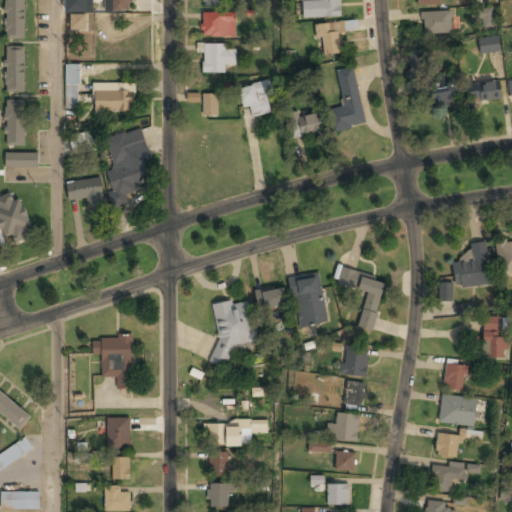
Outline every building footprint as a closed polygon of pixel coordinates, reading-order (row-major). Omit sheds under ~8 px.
[(5,0),(5,38),(25,38),(25,0),(5,0)] [(112,0),(112,11),(132,11),(132,0),(112,0)] [(341,0),(322,0),(322,2),(304,2),(304,18),(341,18),(341,0)] [(492,8),(471,9),(471,20),(483,19),(483,27),(493,27),(492,8)] [(235,37),(235,13),(201,13),(201,37),(235,37)] [(451,13),(422,13),(422,34),(451,34),(451,13)] [(86,14),(70,14),(70,30),(85,30),(86,14)] [(356,31),(356,22),(316,23),(317,55),(342,55),(341,31),(356,31)] [(500,52),(498,36),(478,39),(480,55),(500,52)] [(226,73),(226,65),(236,65),(236,49),(226,49),(226,44),(202,44),(202,73),(226,73)] [(25,46),(5,46),(5,92),(25,92),(25,46)] [(79,65),(65,65),(65,108),(78,108),(79,65)] [(355,67),(336,70),(343,107),(331,109),(334,130),(364,124),(355,67)] [(447,76),(431,76),(431,103),(456,103),(456,83),(447,83),(447,76)] [(246,118),(275,112),(268,81),(239,87),(246,118)] [(133,84),(93,84),(93,112),(133,112),(133,84)] [(501,101),(501,84),(467,84),(467,101),(501,101)] [(199,93),(187,93),(187,102),(199,102),(199,93)] [(218,94),(201,94),(201,115),(218,115),(218,94)] [(5,146),(26,146),(26,99),(5,99),(5,146)] [(325,131),(321,111),(289,118),(294,138),(325,131)] [(104,138),(113,168),(106,170),(112,191),(107,192),(111,208),(128,203),(125,192),(141,188),(138,177),(146,175),(142,159),(149,157),(141,128),(104,138)] [(93,135),(74,135),(74,148),(93,149),(93,135)] [(37,153),(5,153),(5,167),(37,167),(37,153)] [(103,208),(102,180),(67,181),(68,199),(86,199),(86,208),(103,208)] [(33,236),(17,192),(0,198),(0,222),(8,244),(33,236)] [(511,239),(497,241),(500,277),(511,275),(511,239)] [(453,264),(457,289),(492,284),(486,243),(470,246),(472,261),(453,264)] [(358,328),(374,331),(386,279),(341,269),(338,286),(367,292),(358,328)] [(328,323),(319,272),(289,277),(297,328),(328,323)] [(440,302),(451,302),(451,284),(440,284),(440,302)] [(259,310),(287,305),(284,287),(255,293),(259,310)] [(209,308),(220,364),(229,362),(227,349),(258,343),(250,300),(209,308)] [(484,358),(503,358),(503,318),(484,318),(484,358)] [(132,337),(93,337),(93,355),(101,355),(101,377),(116,377),(116,388),(132,388),(132,337)] [(367,349),(341,349),(341,375),(367,375),(367,349)] [(464,391),(467,365),(446,363),(444,389),(464,391)] [(365,383),(348,379),(343,404),(360,407),(365,383)] [(32,415),(0,389),(0,412),(21,429),(32,415)] [(439,422),(473,427),(477,399),(442,395),(439,422)] [(337,422),(328,422),(327,439),(357,440),(358,414),(338,413),(337,422)] [(130,448),(130,418),(106,418),(106,448),(130,448)] [(267,421),(203,420),(203,446),(250,446),(250,434),(267,434),(267,421)] [(435,456),(458,458),(461,436),(437,434),(435,456)] [(0,470),(34,449),(26,437),(0,453),(0,470)] [(330,451),(330,442),(309,442),(309,451),(330,451)] [(355,451),(336,451),(335,469),(355,470),(355,451)] [(208,452),(208,477),(226,477),(226,452),(208,452)] [(130,479),(130,458),(111,458),(111,479),(130,479)] [(452,493),(453,480),(465,481),(466,466),(432,464),(430,492),(452,493)] [(229,507),(229,483),(207,483),(207,507),(229,507)] [(328,503),(349,503),(349,483),(328,483),(328,503)] [(104,511),(130,511),(130,488),(104,488),(104,511)] [(511,502),(511,491),(500,491),(499,502),(511,502)] [(40,492),(1,492),(1,508),(40,508),(40,492)] [(453,511),(434,499),(425,511),(453,511)]
